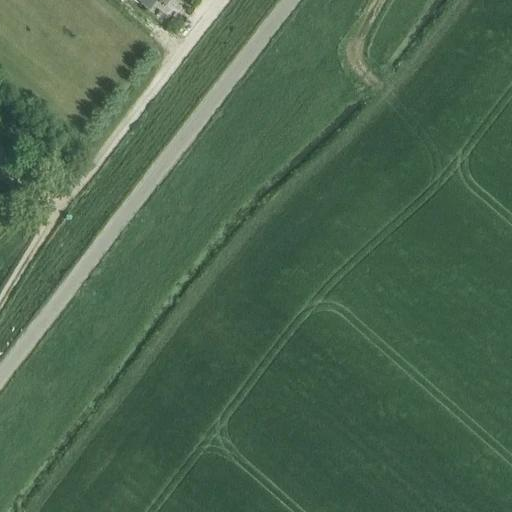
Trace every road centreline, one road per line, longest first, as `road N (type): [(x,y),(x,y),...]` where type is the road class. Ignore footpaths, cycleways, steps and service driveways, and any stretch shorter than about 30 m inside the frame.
road 1 (unclassified): [(0,378),(291,0)]
road 2 (track): [(0,305),(58,207),(223,0)]
